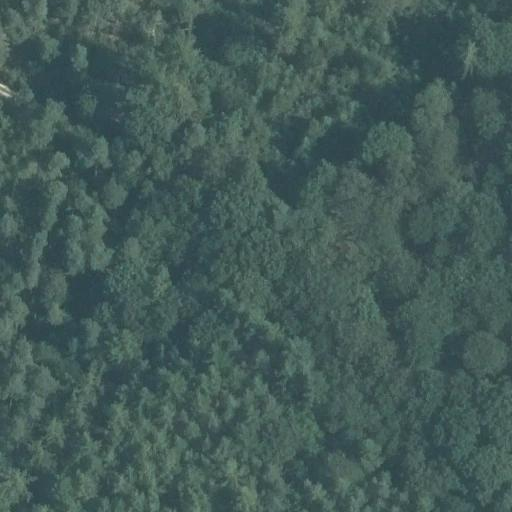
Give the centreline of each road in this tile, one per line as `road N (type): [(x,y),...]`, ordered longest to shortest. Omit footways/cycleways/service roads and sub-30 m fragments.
road 1 (track): [(0,88),(94,139),(262,306)]
road 2 (track): [(511,72),(262,306)]
road 3 (track): [(213,251),(0,509)]
road 4 (track): [(262,306),(449,511)]
